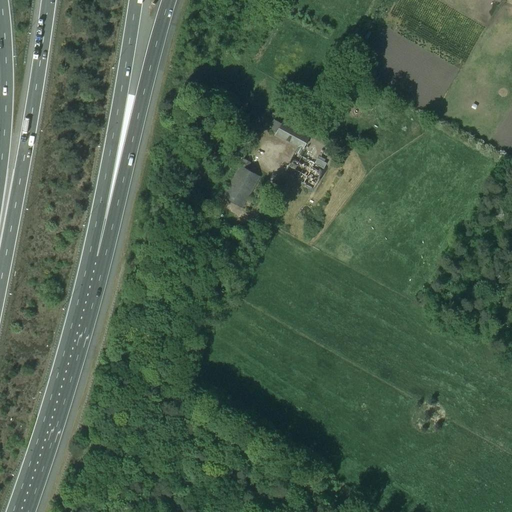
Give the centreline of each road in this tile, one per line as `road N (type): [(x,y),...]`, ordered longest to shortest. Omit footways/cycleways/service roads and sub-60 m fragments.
road 1 (unclassified): [(350,511),(170,382),(173,359),(278,177)]
road 2 (motorway): [(88,290),(170,0)]
road 3 (motorway): [(88,290),(138,0)]
road 4 (motorway): [(47,0),(0,261)]
road 5 (motorway): [(22,511),(88,290)]
road 6 (track): [(376,0),(331,78),(282,101),(264,125),(278,177)]
road 7 (motorway): [(0,4),(0,171)]
